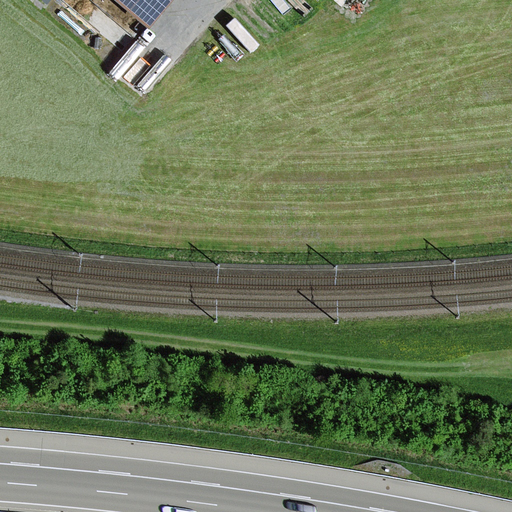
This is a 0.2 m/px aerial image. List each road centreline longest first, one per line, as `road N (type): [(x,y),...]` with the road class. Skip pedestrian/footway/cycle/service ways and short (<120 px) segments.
road 1 (track): [(0,328),(251,355),(511,398)]
road 2 (motorway): [(268,511),(0,484)]
